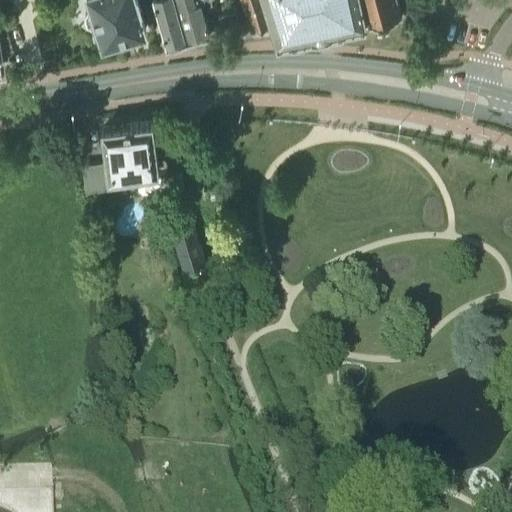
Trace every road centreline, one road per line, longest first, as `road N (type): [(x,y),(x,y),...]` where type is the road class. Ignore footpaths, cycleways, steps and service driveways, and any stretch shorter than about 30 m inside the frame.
road 1 (primary): [(128,83),(312,83),(499,117)]
road 2 (primary): [(484,88),(305,60),(191,67),(128,83)]
road 3 (track): [(123,511),(98,484),(0,472)]
road 4 (primary): [(0,105),(128,83)]
